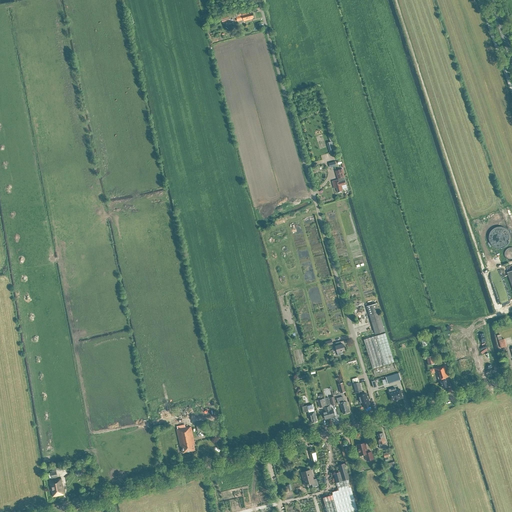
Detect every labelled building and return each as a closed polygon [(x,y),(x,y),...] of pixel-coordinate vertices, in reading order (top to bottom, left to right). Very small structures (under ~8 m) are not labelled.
[(241,15),(240,12),(235,13),(235,12),(228,14),(229,15),(221,17),(223,22),(230,20),(230,19),(235,18),(236,19),(237,18),(238,21),(243,20),(244,21),(252,19),(252,18),(254,17),(252,13),(251,13),(250,12),(241,15)] [(341,190),(347,188),(341,169),(335,171),(338,179),(332,181),(334,187),(336,187),(338,192),(341,191),(341,190)] [(495,241),(495,245),(507,244),(507,239),(509,239),(508,227),(491,229),(492,241),(495,241)] [(506,248),(504,250),(502,253),(502,256),(503,259),(506,261),(509,262),(511,262),(511,261),(511,247),(509,247),(506,248)] [(375,334),(385,331),(376,303),(367,306),(375,334)] [(373,368),(394,362),(385,333),(364,339),(373,368)] [(502,339),(500,334),(497,335),(501,348),(506,346),(504,339),(502,339)] [(338,355),(342,354),(341,351),(345,350),(343,344),(344,344),(343,340),(336,343),(336,346),(335,346),(338,355)] [(428,365),(435,363),(432,356),(426,357),(428,365)] [(374,368),(375,373),(397,369),(396,364),(374,368)] [(448,387),(445,378),(448,377),(445,365),(435,368),(438,380),(440,379),(442,388),(448,387)] [(399,372),(386,376),(388,383),(401,378),(399,372)] [(356,393),(362,391),(359,382),(353,384),(354,388),(352,388),(354,393),(356,393)] [(390,392),(389,392),(391,400),(396,399),(396,400),(399,399),(399,398),(403,397),(400,389),(396,390),(396,387),(390,389),(390,392)] [(382,403),(388,401),(386,392),(380,393),(381,396),(380,396),(382,403)] [(365,393),(357,395),(360,405),(363,404),(364,408),(370,406),(367,397),(366,397),(365,393)] [(344,402),(343,396),(337,398),(338,404),(340,403),(341,409),(342,409),(343,414),(348,412),(347,408),(348,407),(346,401),(344,402)] [(325,398),(330,418),(335,416),(333,409),(331,409),(330,405),(328,397),(325,398)] [(325,419),(330,418),(325,398),(318,400),(320,407),(324,406),(325,411),(323,412),(325,419)] [(314,411),(312,406),(312,404),(307,406),(309,412),(308,412),(310,418),(311,418),(312,423),(317,421),(315,416),(316,416),(315,410),(314,411)] [(197,431),(205,430),(203,421),(195,423),(197,431)] [(177,429),(176,429),(180,447),(181,447),(183,453),(195,450),(194,444),(195,444),(191,426),(187,427),(187,426),(185,427),(184,424),(177,426),(177,429)] [(387,448),(386,446),(382,433),(377,434),(379,439),(378,440),(380,449),(383,448),(384,449),(387,448)] [(358,449),(359,456),(365,454),(367,461),(373,459),(371,452),(367,453),(365,443),(357,445),(357,446),(356,446),(357,450),(358,449)] [(396,469),(395,466),(396,466),(394,461),(389,463),(390,467),(393,466),(395,473),(397,472),(396,469)] [(326,511),(357,511),(349,479),(350,478),(345,463),(338,465),(338,466),(337,467),(339,469),(340,472),(334,474),(339,490),(332,492),(333,495),(323,498),(326,511)] [(313,479),(310,470),(302,472),(305,486),(312,484),(313,487),(318,485),(316,479),(313,479)] [(63,487),(61,478),(49,481),(50,488),(51,488),(51,492),(52,492),(53,496),(64,494),(63,487)] [(294,498),(292,490),(283,493),(284,500),(294,498)]
